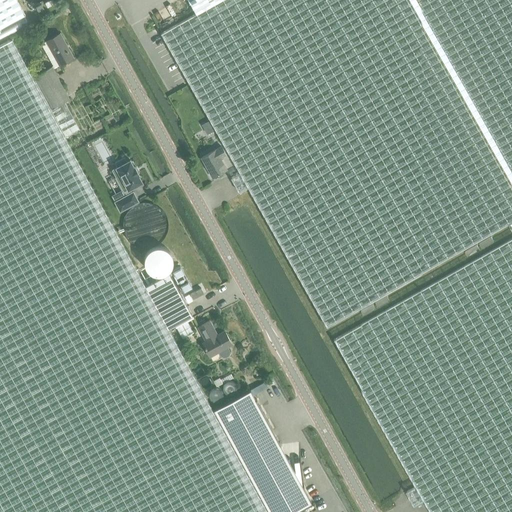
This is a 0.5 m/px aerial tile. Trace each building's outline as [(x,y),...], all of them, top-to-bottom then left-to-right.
[(0,0),(0,28),(24,15),(25,15),(17,0),(0,0)] [(326,325),(509,223),(511,220),(511,0),(187,0),(195,12),(160,32),(240,171),(231,176),(239,191),(247,186),(326,325)] [(42,5),(35,8),(38,13),(44,10),(42,5)] [(54,67),(59,64),(73,56),(60,33),(47,41),(41,44),(54,67)] [(12,38),(0,44),(0,511),(268,511),(212,410),(170,331),(145,285),(77,159),(65,136),(32,76),(12,38)] [(34,74),(32,76),(65,136),(79,129),(64,100),(68,98),(51,65),(34,74)] [(202,125),(207,134),(215,130),(209,120),(202,125)] [(202,157),(204,160),(213,176),(226,168),(219,157),(226,153),(222,145),(202,157)] [(118,167),(112,170),(124,191),(125,191),(127,195),(115,202),(120,210),(138,201),(133,192),(132,193),(130,188),(142,182),(130,160),(126,162),(124,158),(115,162),(118,167)] [(511,511),(511,220),(509,223),(511,228),(511,237),(333,338),(416,485),(406,490),(415,505),(424,499),(431,511),(511,511)] [(482,248),(488,244),(494,241),(491,236),(479,243),(482,248)] [(480,250),(477,245),(465,251),(468,256),(480,250)] [(192,289),(180,266),(170,272),(182,294),(192,289)] [(169,272),(145,285),(168,328),(174,324),(176,327),(188,321),(194,317),(169,272)] [(193,299),(204,293),(201,288),(190,294),(193,299)] [(375,302),(378,307),(390,300),(387,295),(375,302)] [(360,310),(363,315),(375,308),(372,303),(360,310)] [(188,321),(176,327),(182,338),(193,332),(188,321)] [(227,346),(231,344),(224,331),(217,334),(210,321),(199,327),(206,340),(203,341),(210,356),(218,351),(220,355),(223,357),(225,357),(228,355),(229,353),(229,350),(227,346)] [(220,378),(213,381),(216,386),(222,383),(220,379),(220,378)] [(268,511),(290,511),(311,501),(251,389),(212,410),(268,511)]
